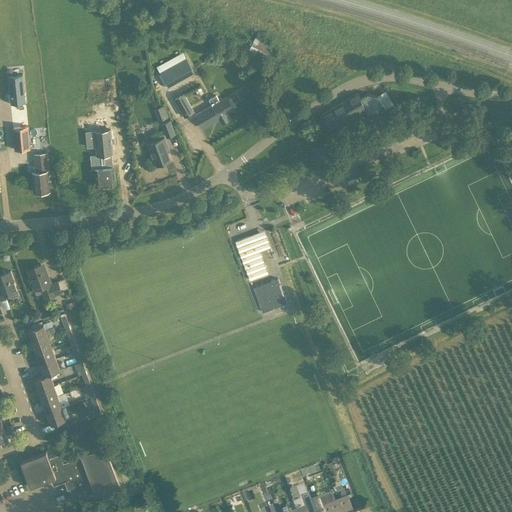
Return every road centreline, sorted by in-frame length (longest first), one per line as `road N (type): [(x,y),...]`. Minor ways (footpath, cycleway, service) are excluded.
road 1 (residential): [(0,228),(158,209),(228,174),(302,117)]
road 2 (unclassified): [(302,117),(373,77),(511,96)]
road 3 (residential): [(0,455),(30,444),(32,433),(0,343)]
